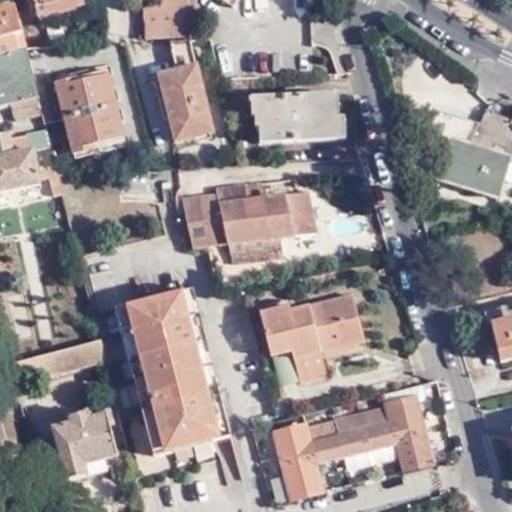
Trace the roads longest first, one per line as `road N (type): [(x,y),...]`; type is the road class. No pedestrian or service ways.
road 1 (residential): [(356,0),(354,33),(496,511)]
road 2 (residential): [(38,511),(0,363)]
